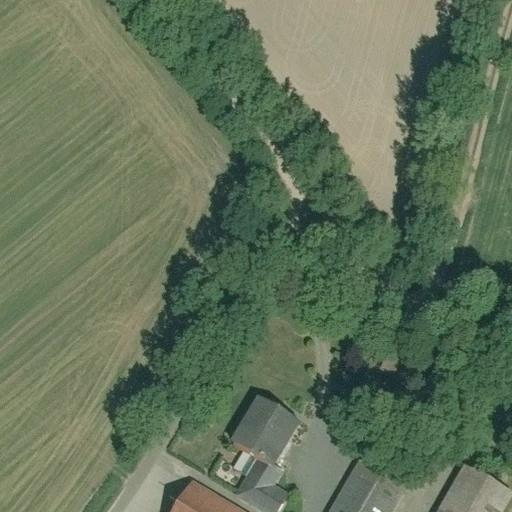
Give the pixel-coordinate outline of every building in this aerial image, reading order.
[(404,359),(380,346),(368,369),(392,382),(404,359)] [(272,470),(297,427),(260,406),(235,449),(245,455),(235,473),(249,481),(239,499),(261,511),(280,511),(288,500),(271,490),(280,475),(272,470)] [(380,511),(399,477),(349,450),(315,511),(380,511)] [(491,511),(507,487),(459,457),(425,511),(491,511)] [(233,511),(192,488),(177,511),(233,511)]
